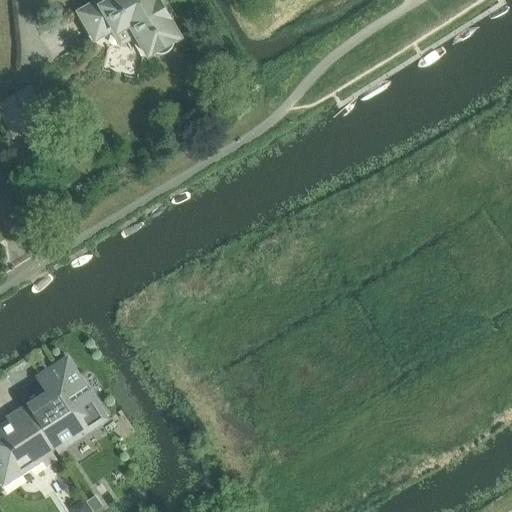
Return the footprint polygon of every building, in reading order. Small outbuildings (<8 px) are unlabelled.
[(175,40),(179,38),(169,21),(170,21),(169,20),(173,17),(162,0),(101,0),(85,10),(82,5),(74,11),(92,42),(114,29),(116,33),(130,25),(148,56),(152,54),(175,40)] [(0,113),(14,137),(45,118),(28,88),(0,104),(0,113)] [(62,446),(104,419),(90,397),(92,396),(83,381),(81,383),(67,361),(38,380),(47,395),(28,407),(59,456),(66,452),(62,446)] [(45,465),(56,459),(24,409),(0,424),(0,483),(3,488),(8,485),(6,482),(42,460),(45,465)] [(95,495),(86,502),(92,511),(97,511),(104,507),(95,495)] [(83,501),(69,509),(70,511),(87,511),(89,511),(83,501)]
